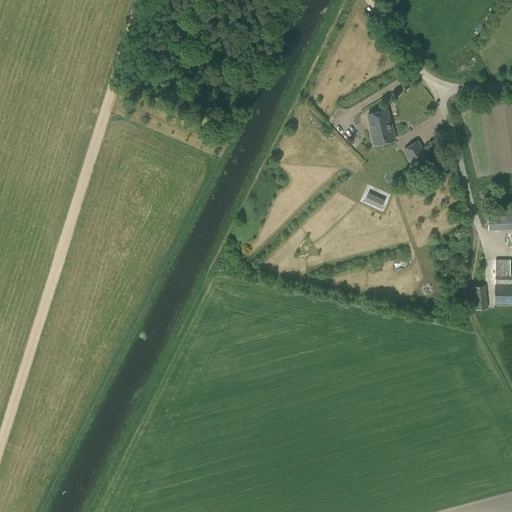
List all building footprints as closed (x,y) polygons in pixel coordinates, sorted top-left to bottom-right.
[(374,144),(395,140),(392,127),(391,127),(387,110),(368,114),(371,126),(370,126),(374,144)] [(421,137),(401,150),(415,171),(435,158),(421,137)] [(385,200),(379,197),(375,206),(381,208),(385,200)] [(489,228),(511,227),(511,210),(488,212),(489,228)] [(511,271),(495,271),(494,304),(511,304),(511,271)] [(472,287),(474,309),(487,308),(485,285),(472,287)]
